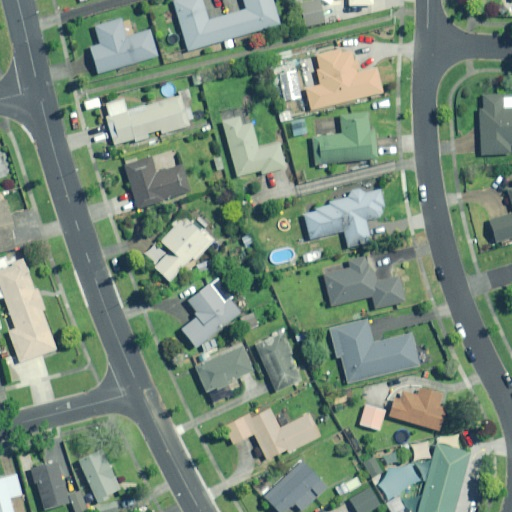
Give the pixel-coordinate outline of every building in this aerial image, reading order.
[(280,24),(272,0),(243,0),(247,10),(208,21),(202,0),(179,0),(174,2),(188,51),(280,24)] [(325,23),(320,0),(300,5),(305,28),(325,23)] [(127,37),(122,19),(96,27),(101,45),(91,48),(99,74),(158,56),(150,30),(127,37)] [(353,51),(342,54),(341,50),(317,56),(320,70),(317,70),(321,85),(306,89),(312,110),(383,93),(377,68),(358,73),(353,51)] [(249,70),(245,59),(230,65),(235,76),(249,70)] [(134,140),(135,143),(150,140),(148,134),(160,131),(161,137),(191,129),(189,121),(197,119),(189,90),(179,92),(180,97),(127,111),(124,100),(107,104),(110,117),(107,117),(114,145),(134,140)] [(511,108),(503,109),(503,96),(484,97),(484,110),(480,110),(481,155),(511,154),(511,146),(511,145),(511,108)] [(370,131),(368,113),(340,117),(342,134),(312,137),(316,166),(378,158),(375,130),(370,131)] [(242,127),(240,118),(223,122),(237,177),(261,171),(262,175),(288,168),(282,143),(258,150),(252,125),(242,127)] [(306,121),(291,124),(293,137),(309,135),(306,121)] [(156,173),(152,157),(125,164),(138,209),(164,202),(191,194),(183,165),(156,173)] [(511,188),(508,190),(511,204),(511,214),(490,220),(497,243),(511,238),(511,188)] [(386,215),(380,190),(363,195),(361,190),(348,193),(350,198),(329,203),(330,206),(304,213),(311,240),(344,231),(348,247),(370,242),(365,221),(386,215)] [(0,252),(18,248),(5,197),(0,198),(0,252)] [(200,231),(182,214),(171,225),(174,228),(161,242),(171,251),(154,268),(169,282),(193,258),(195,260),(215,240),(202,228),(200,231)] [(327,258),(325,250),(303,255),(305,263),(327,258)] [(377,282),(371,254),(347,260),(349,268),(324,274),(332,307),(372,297),(375,310),(406,302),(400,276),(377,282)] [(34,290),(23,260),(12,264),(13,267),(0,271),(0,286),(15,329),(9,332),(20,363),(56,350),(42,311),(45,310),(37,289),(34,290)] [(227,289),(218,278),(188,301),(200,316),(182,330),(196,348),(246,309),(237,298),(235,300),(227,289)] [(266,286),(252,284),(249,309),(263,311),(266,286)] [(260,326),(255,315),(241,322),(246,333),(260,326)] [(373,343),(368,320),(330,329),(337,358),(341,357),(348,384),(420,367),(412,334),(373,343)] [(302,382),(283,335),(273,339),(256,345),(275,393),(302,382)] [(229,386),(227,383),(254,371),(243,346),(195,367),(204,388),(207,395),(229,386)] [(442,407),(446,393),(423,385),(421,391),(403,385),(399,397),(395,395),(388,416),(439,433),(447,409),(442,407)] [(386,411),(366,405),(360,425),(380,431),(386,411)] [(279,429),(269,407),(224,427),(232,445),(255,434),(266,460),(287,450),(289,454),(322,439),(311,414),(279,429)] [(417,511),(455,511),(471,455),(435,445),(417,511)] [(119,490),(102,451),(79,462),(96,500),(119,490)] [(405,469),(393,451),(384,457),(391,468),(382,474),(386,480),(379,485),(389,500),(419,479),(409,466),(405,469)] [(383,471),(372,454),(360,461),(371,478),(383,471)] [(69,503),(56,462),(32,470),(45,511),(69,503)] [(327,488),(303,462),(265,498),(277,511),(284,511),(294,503),(302,511),(327,488)] [(22,496),(16,475),(0,479),(0,511),(12,511),(9,499),(22,496)] [(361,486),(357,478),(345,484),(350,492),(361,486)] [(369,511),(384,504),(373,485),(349,499),(356,511),(369,511)] [(87,511),(83,498),(71,502),(74,511),(87,511)] [(394,511),(403,507),(398,498),(387,504),(391,511),(394,511)] [(116,511),(114,503),(96,508),(97,511),(116,511)]
